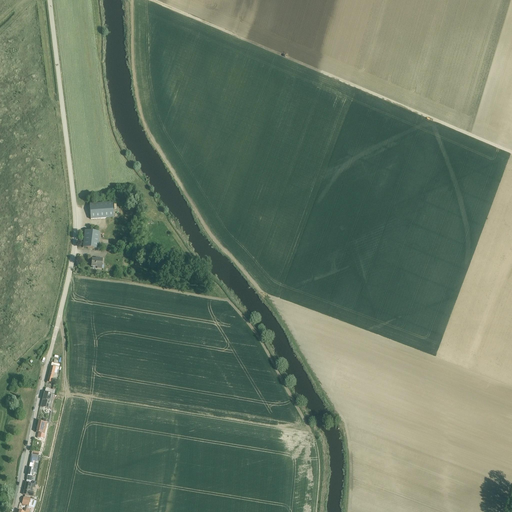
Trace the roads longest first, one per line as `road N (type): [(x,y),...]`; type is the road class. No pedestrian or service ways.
road 1 (track): [(151,0),(511,152)]
road 2 (unclassified): [(56,327),(76,220),(48,0)]
road 3 (residential): [(14,511),(56,327)]
